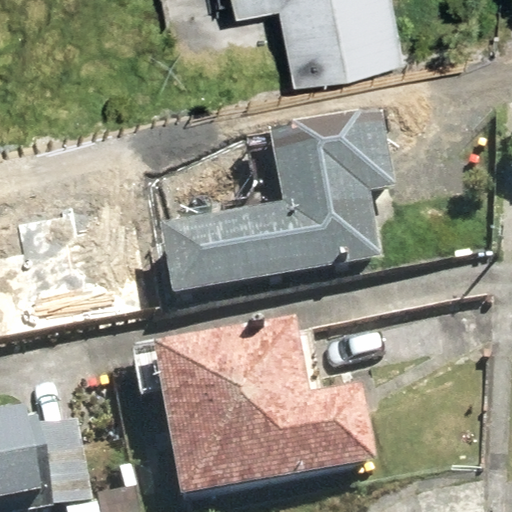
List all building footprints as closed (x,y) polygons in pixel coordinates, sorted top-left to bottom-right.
[(266,0),(288,0),(303,76),(409,57),(397,0),(243,0),(244,4),(266,0)] [(157,248),(169,310),(376,270),(364,206),(391,201),(373,106),(264,127),(283,223),(157,248)] [(145,371),(173,511),(211,511),(371,480),(355,406),(303,417),(288,344),(145,371)] [(0,511),(79,511),(88,511),(72,432),(33,440),(32,434),(0,440),(0,511)] [(93,508),(94,511),(131,511),(129,501),(93,508)]
